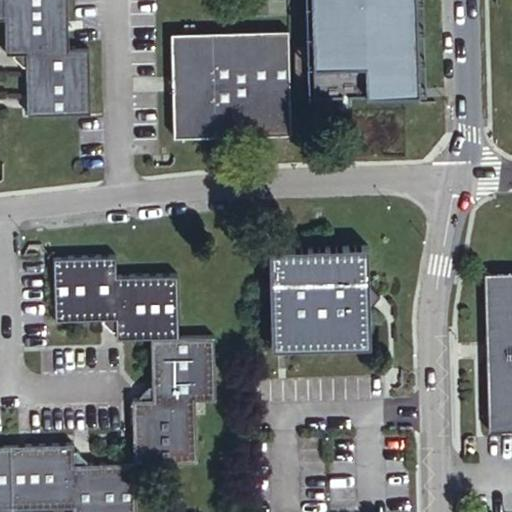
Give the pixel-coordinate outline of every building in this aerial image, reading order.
[(0,0),(0,8),(14,8),(14,0),(0,0)] [(72,0),(14,0),(14,8),(15,45),(22,45),(28,56),(29,105),(93,105),(91,40),(74,41),(72,0)] [(315,0),(318,86),(421,84),(419,0),(315,0)] [(287,126),(286,90),(279,91),(278,40),(260,22),(175,23),(179,127),(287,126)] [(286,90),(284,22),(260,22),(278,40),(279,91),(286,90)] [(302,42),(303,72),(314,71),(314,42),(302,42)] [(271,243),(273,349),(373,346),(373,300),(376,298),(385,290),(372,278),(372,242),(271,243)] [(146,333),(179,331),(178,267),(116,270),(116,247),(55,250),(56,313),(99,311),(111,320),(111,333),(117,334),(146,333)] [(511,262),(478,264),(480,420),(511,419),(511,262)] [(179,331),(146,333),(147,378),(138,390),(129,390),(131,450),(131,458),(194,456),(192,396),(214,396),(214,329),(179,331)] [(7,433),(7,501),(67,499),(67,511),(132,511),(131,458),(131,450),(85,451),(72,440),(73,430),(7,433)]
